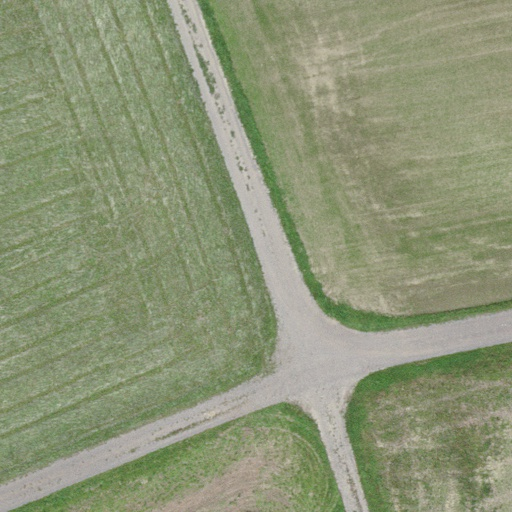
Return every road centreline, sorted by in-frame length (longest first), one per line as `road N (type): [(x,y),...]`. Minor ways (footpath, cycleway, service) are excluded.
road 1 (track): [(0,499),(325,357),(511,325)]
road 2 (track): [(190,0),(325,357),(367,511)]
